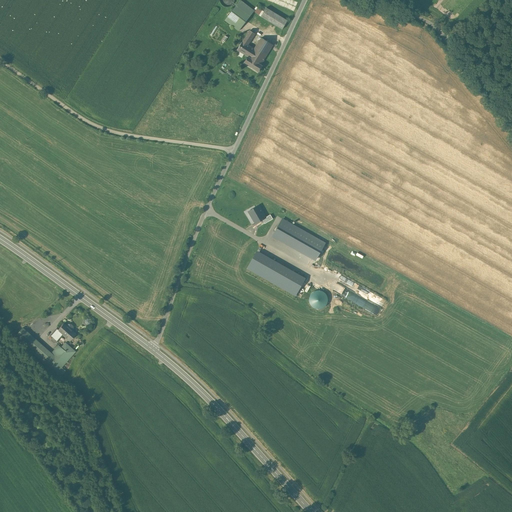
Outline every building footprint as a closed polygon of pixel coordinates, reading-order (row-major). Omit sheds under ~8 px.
[(240,1),(225,20),(239,30),(254,11),(240,1)] [(288,21),(266,8),(261,16),(282,29),(288,21)] [(250,30),(243,42),(243,41),(237,50),(248,56),(250,57),(255,49),(248,45),(255,34),(250,30)] [(255,49),(250,57),(261,64),(273,45),(262,38),(255,49)] [(250,57),(248,56),(244,62),(259,72),(263,65),(261,64),(250,57)] [(259,206),(249,211),(256,223),(263,219),(266,218),(259,206)] [(282,219),(275,232),(317,256),(324,243),(282,219)] [(255,255),(247,268),(295,295),(303,282),(255,255)] [(382,307),(386,300),(341,275),(336,283),(382,307)] [(329,304),(323,289),(307,294),(313,310),(329,304)] [(68,325),(67,326),(64,323),(58,329),(58,330),(63,334),(69,340),(75,333),(71,330),(73,329),(73,326),(71,324),(68,325)] [(58,329),(57,328),(51,335),(53,338),(53,340),(54,342),(56,342),(63,334),(58,330),(58,329)] [(36,346),(33,343),(28,349),(31,352),(36,346)] [(75,352),(65,343),(61,348),(70,356),(75,352)] [(58,370),(46,359),(49,357),(36,346),(31,352),(55,374),(58,370)] [(49,357),(46,359),(58,370),(59,369),(70,356),(61,348),(59,346),(49,357)] [(55,374),(53,376),(57,380),(63,373),(59,369),(58,370),(55,374)]
